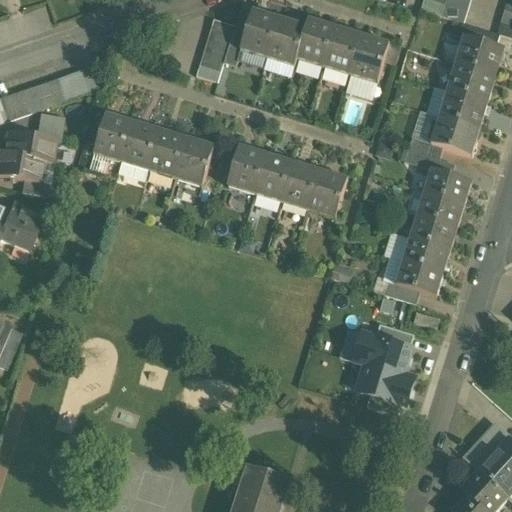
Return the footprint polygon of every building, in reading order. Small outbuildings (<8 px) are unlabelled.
[(448,0),(424,0),(424,2),(445,9),(448,0)] [(470,4),(457,0),(448,0),(445,9),(467,16),(470,4)] [(445,9),(424,2),(420,14),(442,20),(445,9)] [(467,16),(445,9),(442,20),(462,27),(463,27),(467,16)] [(511,16),(504,14),(500,26),(511,29),(511,16)] [(280,23),(253,15),(241,54),(268,62),(280,23)] [(235,30),(214,23),(210,34),(232,41),(235,30)] [(306,31),(280,23),(268,62),(294,70),(297,63),(306,31)] [(248,28),(237,24),(235,30),(232,41),(231,44),(242,47),(248,28)] [(335,32),(309,24),(306,31),(297,63),(324,71),(335,32)] [(511,29),(500,26),(497,36),(511,41),(511,29)] [(463,27),(462,27),(458,39),(464,41),(464,40),(496,50),(500,39),(463,27)] [(362,40),(335,32),(324,71),(350,79),(362,40)] [(232,41),(210,34),(207,46),(228,52),(231,44),(232,41)] [(389,48),(362,40),(350,79),(377,87),(389,48)] [(496,50),(464,40),(464,41),(456,68),(496,80),(504,53),(496,50)] [(242,47),(231,44),(228,52),(225,64),(224,65),(236,69),(242,47)] [(228,52),(207,46),(203,57),(225,64),(228,52)] [(225,64),(203,57),(200,69),(221,75),(224,65),(225,64)] [(496,80),(456,68),(448,95),(488,107),(496,80)] [(94,69),(82,73),(90,96),(102,92),(94,69)] [(221,75),(200,69),(196,80),(218,87),(221,75)] [(82,73),(70,77),(78,100),(90,96),(82,73)] [(70,77),(58,81),(66,104),(78,100),(70,77)] [(58,81),(46,85),(54,108),(66,104),(58,81)] [(46,85),(34,90),(42,112),(54,108),(46,85)] [(34,90),(22,94),(30,116),(42,112),(34,90)] [(22,94),(11,98),(18,120),(30,116),(22,94)] [(488,107),(448,95),(439,121),(479,134),(488,107)] [(18,120),(11,98),(0,101),(0,105),(6,124),(18,120)] [(64,121),(40,117),(36,141),(55,144),(55,145),(60,146),(64,121)] [(133,127),(106,119),(95,158),(122,166),(133,127)] [(479,134),(439,121),(431,148),(431,149),(443,152),(471,161),(479,134)] [(160,135),(133,127),(122,166),(148,175),(160,135)] [(187,143),(160,135),(148,175),(175,183),(187,143)] [(36,141),(8,136),(4,158),(43,165),(43,166),(51,167),(55,145),(55,144),(36,141)] [(431,148),(412,142),(408,154),(440,164),(443,152),(431,149),(431,148)] [(214,152),(187,143),(175,183),(202,191),(214,152)] [(267,159),(240,151),(228,190),(255,199),(267,159)] [(440,164),(408,154),(404,167),(431,175),(431,174),(451,180),(455,169),(440,164)] [(4,158),(0,157),(0,180),(23,185),(39,188),(39,187),(43,166),(43,165),(4,158)] [(294,167),(267,159),(255,199),(282,207),(294,167)] [(321,176),(294,167),(282,207),(309,215),(321,176)] [(451,180),(431,174),(431,175),(424,197),(464,210),(472,186),(451,180)] [(347,184),(321,176),(309,215),(336,223),(347,184)] [(39,188),(23,185),(21,196),(45,201),(47,188),(39,187),(39,188)] [(464,210),(424,197),(417,220),(457,233),(464,210)] [(30,216),(12,209),(8,217),(0,237),(0,243),(29,256),(44,221),(31,215),(30,216)] [(0,237),(8,217),(0,213),(0,237)] [(457,233),(417,220),(410,243),(450,256),(457,233)] [(450,256),(410,243),(403,266),(443,279),(450,256)] [(443,279),(403,266),(396,289),(396,290),(420,297),(436,302),(443,279)] [(420,297),(396,290),(396,289),(388,287),(384,299),(416,309),(420,297)] [(415,327),(437,333),(440,324),(417,318),(415,327)] [(0,355),(9,333),(0,328),(0,355)] [(358,364),(403,379),(411,354),(377,343),(366,340),(358,364)] [(406,410),(414,382),(403,379),(368,368),(359,395),(371,399),(401,408),(406,410)] [(511,445),(510,444),(496,432),(466,464),(479,476),(509,503),(511,499),(511,445)] [(280,511),(289,485),(249,472),(236,511),(280,511)] [(500,511),(509,503),(479,476),(461,496),(467,501),(457,511),(500,511)]
